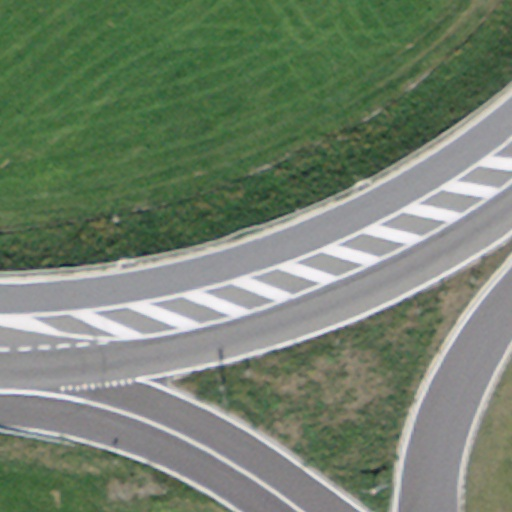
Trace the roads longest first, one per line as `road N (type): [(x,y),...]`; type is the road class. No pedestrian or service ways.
road 1 (primary): [(511,168),(386,244),(271,293),(124,332),(0,345)]
road 2 (secondary): [(0,359),(159,425),(304,511)]
road 3 (primary): [(429,511),(446,414),(511,302)]
